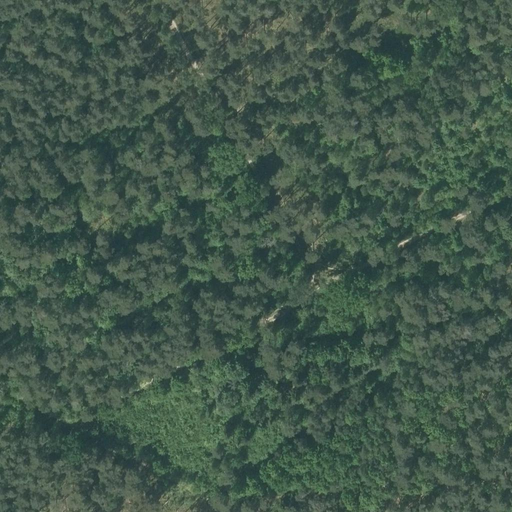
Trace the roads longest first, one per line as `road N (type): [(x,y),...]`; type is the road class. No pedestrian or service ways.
road 1 (track): [(68,424),(314,289)]
road 2 (track): [(314,289),(222,115)]
road 3 (track): [(82,430),(227,511)]
road 4 (track): [(314,289),(455,216)]
road 5 (track): [(222,115),(159,0)]
